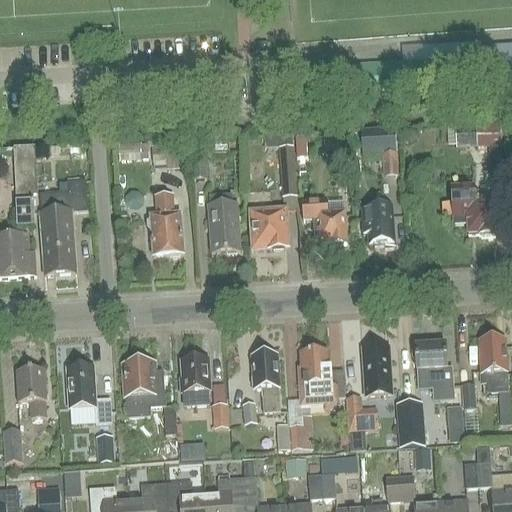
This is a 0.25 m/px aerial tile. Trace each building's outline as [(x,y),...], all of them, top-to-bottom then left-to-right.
[(257,48),(258,57),(268,57),(267,47),(257,48)] [(482,90),(511,87),(511,47),(480,50),(480,63),(459,65),(461,88),(482,86),(482,90)] [(461,88),(459,65),(459,64),(357,71),(321,74),(323,105),(370,102),(369,97),(384,96),(384,100),(461,95),(461,88)] [(501,147),(500,126),(456,128),(457,149),(501,147)] [(394,156),(392,131),(359,133),(361,158),(394,156)] [(410,148),(418,141),(410,131),(401,138),(410,148)] [(346,136),(322,137),(322,150),(347,149),(346,136)] [(291,137),(265,139),(266,152),(278,151),(281,199),(288,198),(296,198),(291,137)] [(181,147),(184,147),(183,141),(172,142),(172,144),(152,146),(154,173),(183,171),(181,147)] [(200,143),(192,143),(192,152),(200,151),(200,143)] [(148,146),(118,149),(120,165),(149,163),(148,146)] [(18,233),(35,232),(34,151),(13,153),(18,233)] [(204,154),(191,155),(193,184),(206,183),(204,154)] [(72,216),(86,215),(84,186),(68,187),(69,196),(42,198),(43,217),(40,218),(44,280),(76,278),(72,216)] [(495,239),(498,239),(496,205),(476,206),(475,191),(452,192),(454,221),(467,221),(468,240),(479,239),(479,240),(482,240),(482,242),(496,241),(495,239)] [(150,233),(152,261),(170,260),(172,262),(179,262),(180,259),(183,259),(180,217),(174,218),(172,198),(154,200),(156,219),(149,219),(149,221),(147,223),(147,230),(150,233)] [(207,211),(210,258),(240,256),(237,209),(233,210),(232,199),(208,201),(209,211),(207,211)] [(319,250),(348,248),(345,217),(343,217),(342,206),(302,209),(303,227),(313,226),(314,238),(318,238),(319,250)] [(370,249),(395,247),(392,212),(364,214),(362,216),(364,240),(369,239),(370,249)] [(128,227),(127,215),(118,216),(119,227),(128,227)] [(284,251),(287,251),(284,216),(251,219),(254,253),(273,252),(273,256),(284,255),(284,251)] [(0,283),(38,281),(37,258),(30,258),(29,238),(0,240),(0,283)] [(488,397),(507,396),(505,346),(498,346),(498,344),(480,345),(482,378),(487,378),(488,397)] [(431,346),(413,347),(414,361),(417,361),(417,375),(418,375),(418,379),(419,379),(420,393),(433,392),(434,406),(455,405),(453,371),(448,372),(447,348),(431,348),(431,346)] [(366,401),(391,399),(388,350),(363,352),(366,401)] [(297,371),(299,404),(332,401),(342,401),(340,373),(328,374),(326,355),(299,357),(301,370),(297,371)] [(263,418),(281,417),(277,358),(265,359),(265,356),(255,357),(255,359),(252,360),(254,395),(262,394),(263,418)] [(182,382),(180,382),(181,397),(183,397),(184,411),(208,409),(207,396),(211,396),(208,363),(181,366),(182,382)] [(149,413),(165,412),(163,375),(155,376),(154,367),(142,368),(139,365),(130,366),(128,369),(125,369),(126,388),(122,388),(122,400),(125,400),(127,424),(150,422),(149,413)] [(96,428),(112,427),(111,403),(96,404),(94,370),(68,372),(70,413),(95,412),(96,428)] [(32,422),(48,422),(46,405),(47,405),(46,373),(17,375),(19,407),(30,406),(32,422)] [(463,412),(476,411),(475,387),(462,388),(463,412)] [(348,437),(377,436),(376,412),(361,413),(360,401),(346,402),(348,437)] [(421,408),(399,409),(401,451),(424,450),(421,408)] [(228,433),(226,409),(212,410),(214,434),(228,433)] [(255,429),(254,409),(243,410),(245,430),(255,429)] [(175,411),(164,412),(166,440),(165,440),(166,462),(178,461),(175,411)] [(310,422),(301,423),(301,432),(290,433),(292,455),(312,453),(310,422)] [(277,428),(278,454),(279,455),(291,454),(289,428),(277,428)] [(463,433),(451,434),(451,444),(464,443),(463,433)] [(24,468),(22,435),(4,436),(6,469),(24,468)] [(350,456),(366,455),(365,437),(349,438),(350,456)] [(112,442),(96,443),(97,456),(113,455),(112,442)] [(476,452),(478,469),(479,492),(492,492),(489,451),(476,452)] [(321,463),(322,479),(333,478),(332,462),(321,463)] [(285,465),(286,482),(306,481),(305,464),(285,465)] [(249,481),(254,481),(253,465),(244,466),(245,481),(249,481)] [(466,493),(479,492),(478,469),(464,469),(466,493)] [(79,477),(64,478),(64,491),(80,490),(79,477)] [(321,480),(322,505),(335,504),(334,479),(321,480)] [(309,506),(322,505),(321,480),(308,481),(309,506)] [(400,482),(402,507),(414,506),(412,481),(400,482)] [(242,483),(244,510),(257,509),(255,482),(242,483)] [(388,507),(402,507),(400,482),(387,483),(388,507)] [(231,511),(244,510),(242,483),(216,485),(217,498),(204,499),(205,511),(231,511)] [(205,511),(204,499),(192,500),(190,487),(165,489),(166,511),(205,511)] [(166,511),(165,489),(140,490),(141,503),(129,504),(129,511),(166,511)] [(129,511),(129,504),(116,505),(115,492),(89,494),(90,511),(129,511)] [(492,511),(511,511),(511,494),(492,496),(492,511)] [(20,511),(19,495),(0,495),(0,511),(20,511)] [(59,511),(58,501),(37,503),(37,511),(59,511)]
